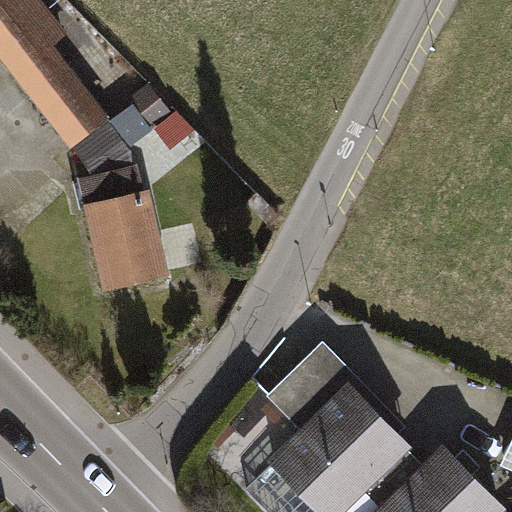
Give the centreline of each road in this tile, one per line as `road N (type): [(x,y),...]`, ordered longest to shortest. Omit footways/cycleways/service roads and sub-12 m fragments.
road 1 (residential): [(424,0),(286,283),(246,338),(89,497)]
road 2 (secondary): [(89,497),(0,403)]
